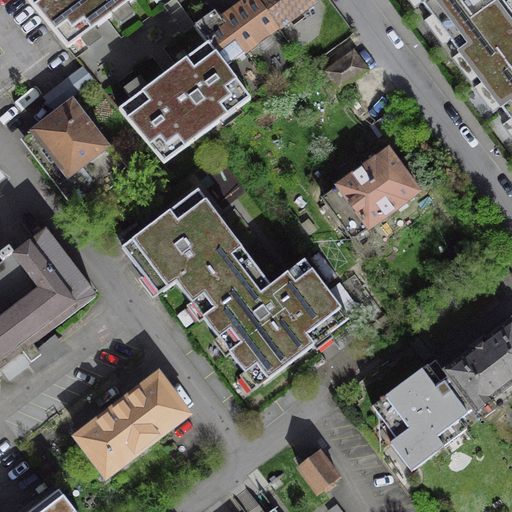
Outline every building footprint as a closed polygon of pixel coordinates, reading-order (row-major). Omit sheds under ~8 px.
[(27,0),(68,48),(101,23),(131,0),(27,0)] [(279,27),(257,0),(247,0),(221,20),(245,53),(279,27)] [(312,0),(257,0),(279,27),(314,2),(312,0)] [(419,0),(481,80),(511,56),(511,14),(501,0),(419,0)] [(245,53),(221,20),(214,12),(195,26),(208,43),(226,67),(245,53)] [(226,67),(208,43),(118,110),(164,164),(220,122),(216,117),(231,105),(236,110),(250,100),(226,67)] [(353,53),(327,72),(339,89),(365,69),(353,53)] [(511,56),(481,80),(511,121),(511,56)] [(82,68),(43,99),(54,114),(94,83),(82,68)] [(127,172),(74,104),(33,134),(40,143),(32,150),(78,209),(127,172)] [(418,191),(388,150),(323,198),(353,238),(418,191)] [(271,286),(198,191),(122,249),(132,262),(144,278),(149,274),(155,282),(163,293),(176,283),(192,304),(199,299),(209,312),(202,318),(218,339),(225,334),(236,347),(229,353),(245,374),(252,369),(263,384),(314,345),(306,335),(313,330),(320,325),(328,335),(348,319),(304,261),(271,286)] [(3,263),(0,265),(0,368),(22,351),(31,362),(41,355),(32,344),(95,297),(45,231),(13,255),(3,263)] [(511,319),(484,339),(483,337),(469,348),(470,350),(443,371),(448,377),(473,409),(481,419),(497,407),(492,400),(511,383),(511,319)] [(473,409),(448,377),(440,383),(427,366),(372,407),(396,439),(390,443),(411,471),(443,447),(436,437),(473,409)] [(185,413),(157,376),(77,437),(106,474),(185,413)] [(338,477),(319,452),(299,468),(318,492),(323,489),(326,493),(336,485),(333,481),(338,477)] [(74,511),(57,490),(27,511),(74,511)]
